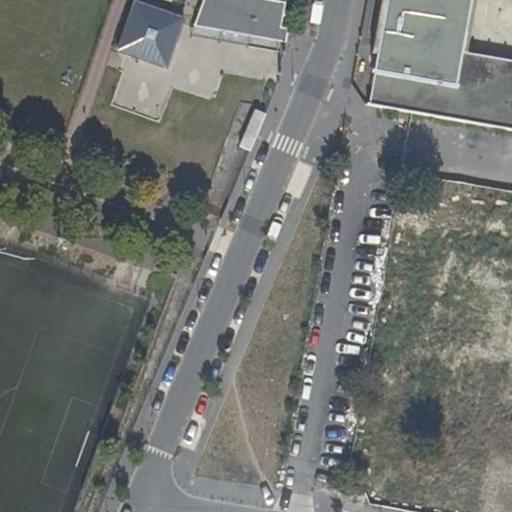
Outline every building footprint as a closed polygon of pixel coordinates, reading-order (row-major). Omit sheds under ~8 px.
[(283,2),(271,0),(200,0),(191,25),(277,41),(284,42),(286,28),(279,27),(283,2)] [(470,0),(386,0),(373,74),(371,73),(371,76),(374,76),(368,108),(511,132),(511,61),(461,53),(470,0)] [(177,16),(137,2),(130,5),(116,45),(119,52),(159,66),(166,62),(180,23),(177,16)] [(277,41),(191,25),(187,35),(274,51),(277,41)] [(282,92),(283,83),(270,81),(266,100),(274,102),(272,109),(290,112),(292,98),(286,97),(282,92)] [(436,354),(458,247),(511,257),(511,206),(453,195),(450,212),(434,209),(431,221),(409,216),(382,358),(407,363),(405,374),(422,377),(413,424),(465,435),(477,373),(452,368),(454,358),(436,354)]
